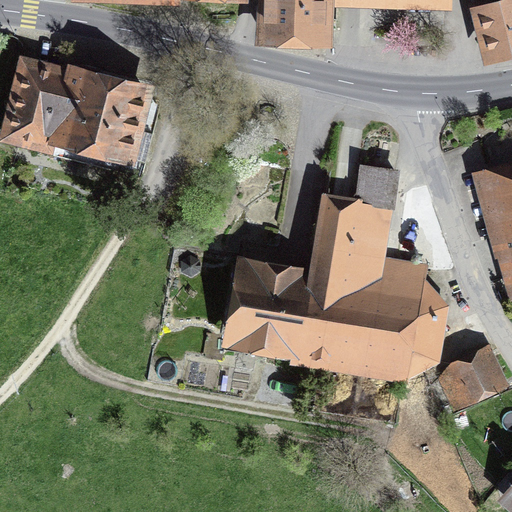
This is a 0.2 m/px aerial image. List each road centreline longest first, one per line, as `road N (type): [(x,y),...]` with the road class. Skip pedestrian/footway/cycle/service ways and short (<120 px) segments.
road 1 (track): [(460,511),(378,433),(117,380),(83,362),(58,330)]
road 2 (secondary): [(415,92),(0,10)]
road 3 (unclassified): [(511,348),(470,269),(415,92)]
